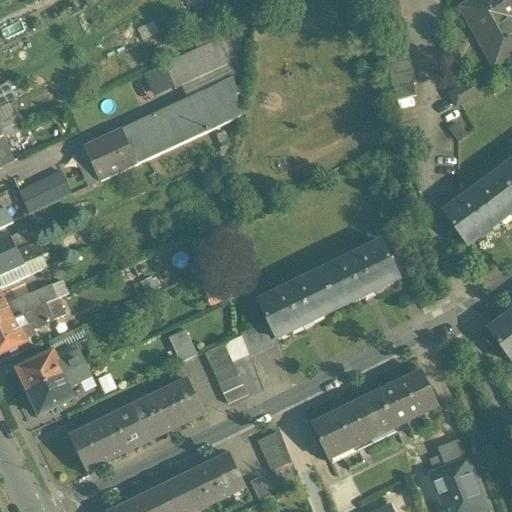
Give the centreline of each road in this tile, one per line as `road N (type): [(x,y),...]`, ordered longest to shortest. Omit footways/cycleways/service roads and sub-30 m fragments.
road 1 (residential): [(459,319),(65,511)]
road 2 (residential): [(511,430),(459,319)]
